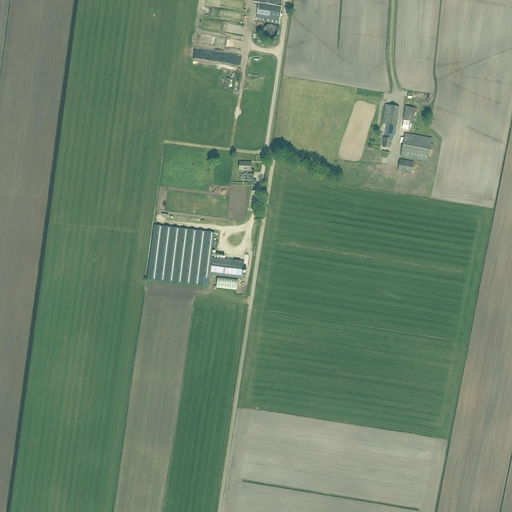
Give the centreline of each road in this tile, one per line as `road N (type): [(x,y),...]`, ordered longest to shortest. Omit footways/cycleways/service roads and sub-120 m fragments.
road 1 (track): [(218,511),(266,152)]
road 2 (unclassified): [(266,152),(288,0)]
